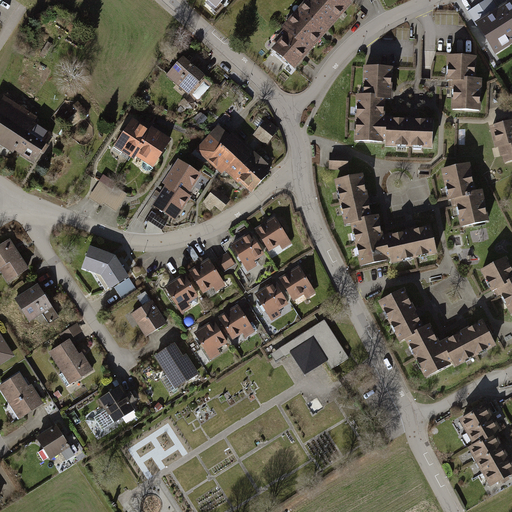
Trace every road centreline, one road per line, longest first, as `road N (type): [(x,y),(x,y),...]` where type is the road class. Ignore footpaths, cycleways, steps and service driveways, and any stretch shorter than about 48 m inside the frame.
road 1 (residential): [(299,166),(218,222),(155,241),(39,207)]
road 2 (residential): [(299,166),(312,226),(410,421)]
road 3 (residential): [(425,0),(370,28),(308,98),(284,106)]
road 4 (residential): [(39,207),(35,234),(118,359)]
road 5 (residential): [(172,0),(284,106)]
